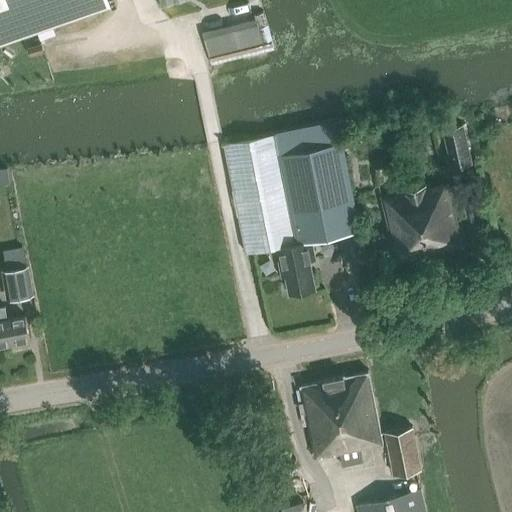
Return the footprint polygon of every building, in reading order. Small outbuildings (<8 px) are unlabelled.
[(109,0),(0,0),(0,40),(110,3),(109,0)] [(274,38),(266,11),(257,14),(262,26),(264,25),(268,40),(274,38)] [(210,55),(264,41),(257,17),(203,31),(210,55)] [(268,49),(275,48),(272,41),(211,56),(212,63),(250,54),(252,61),(257,59),(256,58),(264,56),(264,58),(270,56),(268,49)] [(42,43),(29,47),(31,55),(44,51),(42,43)] [(276,132),(224,143),(246,252),(277,246),(283,276),(287,275),(290,292),(316,287),(307,239),(340,233),(346,260),(365,256),(337,119),(276,132)] [(471,160),(463,121),(444,126),(453,164),(471,160)] [(0,168),(0,178),(1,184),(10,183),(8,168),(0,168)] [(397,260),(464,244),(449,181),(431,186),(430,183),(382,195),(397,260)] [(30,294),(26,266),(6,270),(11,297),(30,294)] [(0,347),(10,345),(10,341),(30,338),(26,315),(8,318),(6,305),(0,306),(0,347)] [(323,380),(324,381),(302,386),(316,457),(341,452),(344,466),(364,461),(361,448),(384,443),(370,372),(346,377),(346,375),(323,380)] [(168,389),(168,405),(191,404),(191,389),(168,389)] [(395,474),(422,469),(413,428),(387,433),(395,474)] [(428,511),(422,486),(358,502),(360,511),(428,511)]
